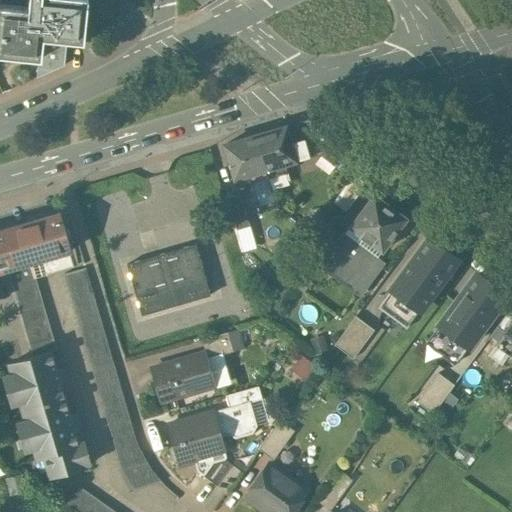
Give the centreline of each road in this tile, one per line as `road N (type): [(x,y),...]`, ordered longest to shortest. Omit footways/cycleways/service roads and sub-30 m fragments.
road 1 (secondary): [(0,176),(320,84)]
road 2 (residential): [(320,84),(511,228)]
road 3 (secondary): [(165,46),(0,126)]
road 4 (secondary): [(320,84),(445,50)]
